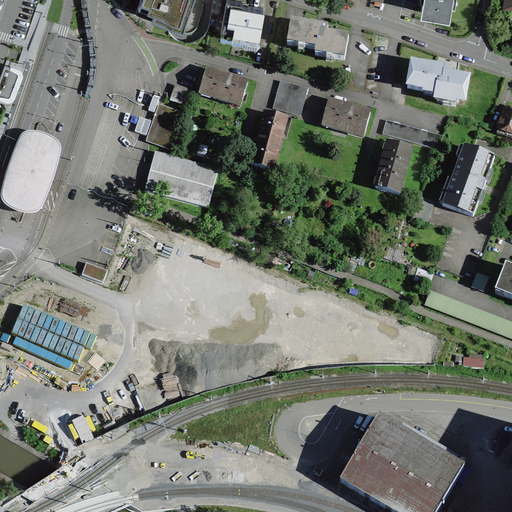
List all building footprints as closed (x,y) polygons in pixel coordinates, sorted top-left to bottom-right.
[(128,0),(127,4),(133,10),(183,27),(192,0),(128,0)] [(222,0),(214,0),(213,12),(221,13),(222,0)] [(234,0),(226,0),(221,32),(233,34),(233,36),(245,38),(245,39),(258,42),(264,8),(243,5),(243,2),(234,0)] [(452,0),(423,0),(421,12),(449,16),(452,0)] [(345,60),(349,37),(327,33),(328,29),(315,26),(316,25),(311,24),(311,25),(291,22),(287,45),(298,47),(298,51),(305,52),(305,48),(316,50),(315,55),(327,57),(326,61),(333,62),(333,58),(345,60)] [(504,25),(496,24),(494,34),(503,35),(504,25)] [(412,64),(407,88),(424,91),(423,94),(433,96),(433,93),(435,94),(434,99),(436,100),(436,102),(446,104),(446,102),(457,104),(459,95),(461,95),(464,79),(448,75),(448,74),(445,73),(444,75),(443,74),(444,70),(435,68),(435,66),(430,65),(430,67),(412,64)] [(10,67),(5,65),(0,77),(0,96),(0,97),(9,98),(12,95),(19,76),(19,72),(11,66),(10,67)] [(212,71),(204,96),(246,108),(253,84),(212,71)] [(281,81),(273,109),(299,116),(307,87),(281,81)] [(177,86),(171,101),(190,107),(195,93),(177,86)] [(375,114),(333,102),(326,127),(368,138),(375,114)] [(511,107),(510,107),(509,108),(507,109),(505,108),(498,129),(499,130),(497,134),(511,138),(511,107)] [(152,142),(170,148),(181,115),(163,109),(152,142)] [(288,120),(265,114),(251,165),(274,171),(288,120)] [(386,120),(382,135),(438,150),(443,137),(386,120)] [(45,131),(40,130),(35,129),(31,129),(27,130),(24,131),(21,134),(19,137),(9,163),(5,177),(1,191),(0,196),(2,200),(5,204),(10,207),(14,209),(18,211),(23,212),(29,213),(34,212),(38,211),(41,208),(43,204),(47,194),(52,183),(56,168),(60,154),(61,150),(61,146),(60,142),(58,139),(54,136),(49,133),(45,131)] [(412,150),(387,144),(375,188),(399,195),(412,150)] [(495,159),(464,147),(443,205),(473,217),(495,159)] [(156,152),(145,191),(208,208),(219,169),(156,152)] [(511,267),(506,266),(496,293),(511,299),(511,267)] [(476,273),(471,286),(484,291),(489,278),(476,273)] [(511,323),(430,292),(425,305),(511,338),(511,323)] [(454,463),(441,455),(433,450),(399,430),(378,418),(375,424),(372,428),(369,427),(367,431),(369,433),(340,482),(390,511),(438,511),(440,510),(464,469),(454,463)]
